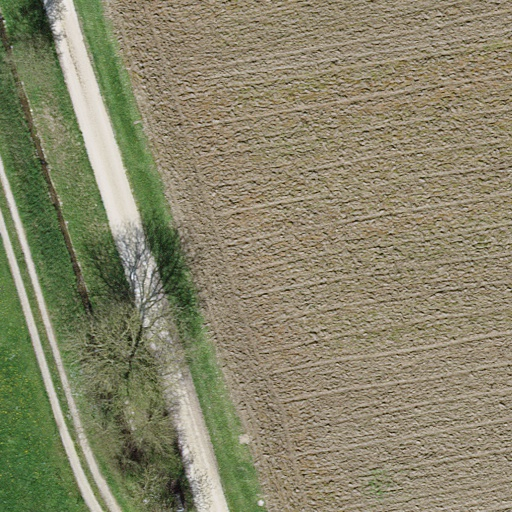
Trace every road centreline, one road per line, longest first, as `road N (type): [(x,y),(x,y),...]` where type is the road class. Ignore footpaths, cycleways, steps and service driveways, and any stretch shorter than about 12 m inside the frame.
road 1 (track): [(51,0),(210,511)]
road 2 (track): [(98,511),(82,483),(0,203)]
